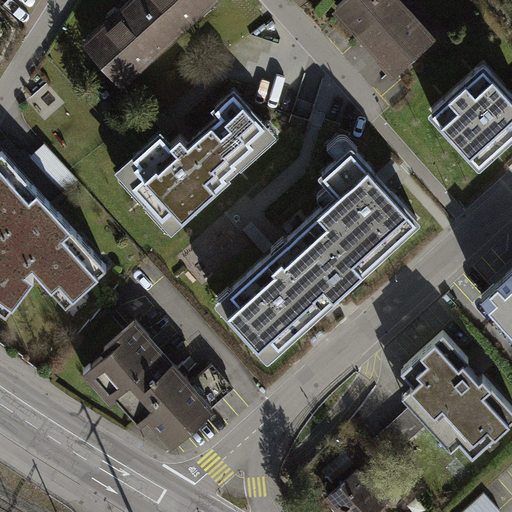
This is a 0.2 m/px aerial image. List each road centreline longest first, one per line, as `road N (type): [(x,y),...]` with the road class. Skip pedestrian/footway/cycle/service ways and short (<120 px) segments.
road 1 (residential): [(511,198),(277,413)]
road 2 (secondary): [(0,394),(171,505)]
road 3 (residential): [(278,0),(376,110)]
road 4 (residential): [(277,413),(171,505)]
road 5 (residential): [(65,0),(0,103)]
